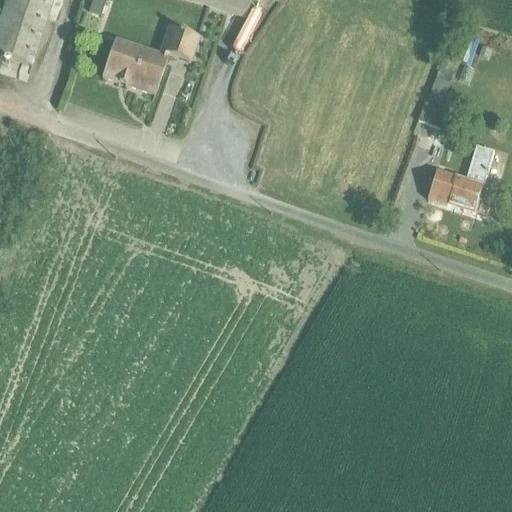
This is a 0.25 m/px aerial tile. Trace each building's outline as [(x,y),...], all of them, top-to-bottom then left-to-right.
[(4,0),(0,16),(0,58),(32,68),(52,0),(180,0),(245,21),(251,0),(4,0)] [(92,0),(88,15),(102,20),(108,0),(92,0)] [(115,41),(102,79),(155,97),(169,57),(192,65),(200,40),(168,28),(159,56),(115,41)] [(425,104),(418,123),(440,131),(448,110),(441,107),(455,72),(441,66),(427,101),(436,106),(436,108),(425,104)] [(464,67),(459,81),(470,85),(475,71),(464,67)] [(511,110),(511,75),(490,70),(482,103),(511,110)] [(436,173),(427,201),(486,220),(494,192),(499,194),(505,175),(490,171),(495,154),(478,149),(467,182),(436,173)]
